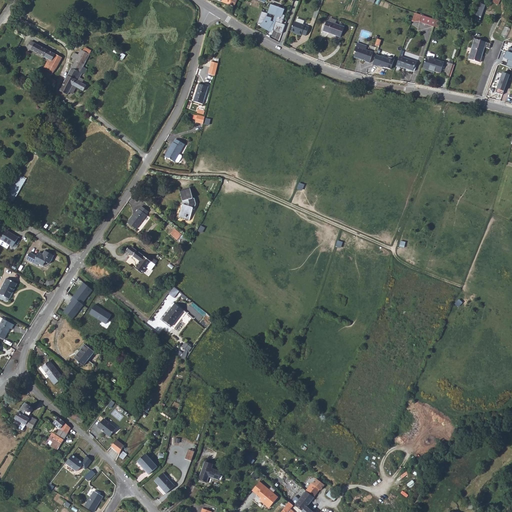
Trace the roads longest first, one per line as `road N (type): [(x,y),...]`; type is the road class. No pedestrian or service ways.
road 1 (residential): [(22,365),(57,296),(172,120),(210,8)]
road 2 (tertiary): [(511,111),(332,72),(210,8)]
road 3 (track): [(145,165),(225,175),(393,249)]
road 4 (residential): [(22,365),(33,390),(126,480)]
